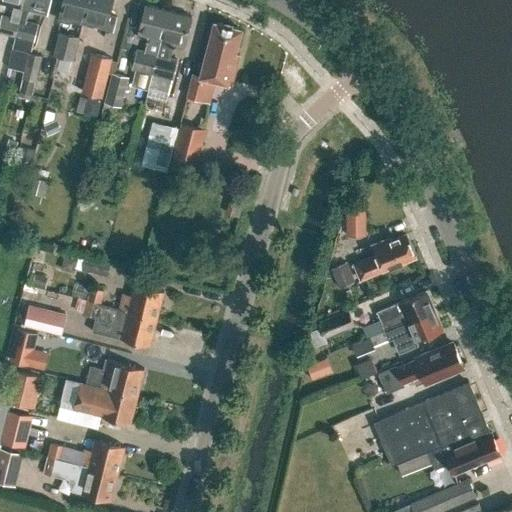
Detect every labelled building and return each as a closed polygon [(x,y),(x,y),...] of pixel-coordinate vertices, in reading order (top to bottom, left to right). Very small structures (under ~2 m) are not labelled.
[(1,15),(0,20),(0,32),(15,36),(24,0),(0,0),(0,2),(17,7),(15,18),(1,15)] [(46,14),(49,0),(24,0),(15,36),(33,41),(38,25),(25,21),(28,10),(46,14)] [(63,0),(59,19),(71,22),(71,21),(82,24),(88,0),(63,0)] [(88,0),(82,24),(94,27),(94,28),(97,29),(97,28),(113,32),(117,17),(109,15),(112,0),(88,0)] [(153,73),(169,10),(146,5),(137,37),(149,40),(146,51),(138,49),(133,68),(152,73),(153,73)] [(192,16),(169,10),(153,73),(152,73),(148,89),(168,94),(177,59),(170,57),(173,46),(183,49),(192,16)] [(193,74),(187,96),(203,100),(207,83),(215,85),(216,80),(232,84),(240,54),(236,53),(242,29),(215,22),(201,76),(193,74)] [(53,55),(73,60),(79,37),(59,32),(53,55)] [(102,97),(112,57),(91,52),(82,91),(102,97)] [(33,95),(42,56),(29,53),(20,91),(33,95)] [(112,72),(104,102),(121,106),(128,76),(112,72)] [(75,97),(74,111),(94,114),(96,100),(75,97)] [(146,119),(136,162),(161,168),(171,125),(146,119)] [(206,129),(182,123),(173,156),(197,163),(206,129)] [(366,237),(366,213),(347,213),(347,237),(366,237)] [(377,254),(355,263),(361,279),(416,256),(406,234),(392,240),(388,238),(373,244),(377,254)] [(83,272),(107,278),(111,265),(87,258),(83,272)] [(355,283),(347,264),(332,270),(340,289),(355,283)] [(120,308),(157,318),(164,291),(135,283),(132,295),(124,293),(120,308)] [(90,287),(87,300),(101,303),(104,290),(90,287)] [(381,319),(364,327),(368,337),(435,310),(427,290),(377,311),(381,319)] [(92,330),(150,345),(157,318),(120,308),(78,298),(75,310),(84,312),(83,314),(96,317),(92,330)] [(29,307),(24,327),(61,336),(66,316),(29,307)] [(326,337),(356,325),(349,309),(320,321),(326,337)] [(444,329),(435,310),(368,337),(372,346),(394,338),(400,352),(418,344),(417,340),(444,329)] [(396,365),(379,372),(387,392),(405,385),(404,382),(423,375),(427,384),(442,377),(441,375),(464,366),(454,343),(432,352),(429,351),(415,357),(416,359),(397,367),(396,365)] [(303,365),(307,377),(326,371),(322,358),(303,365)] [(86,382),(138,395),(145,368),(115,361),(112,372),(90,367),(86,382)] [(138,395),(86,382),(81,381),(75,408),(131,422),(138,395)] [(468,382),(374,422),(393,465),(429,451),(436,468),(450,463),(454,474),(501,454),(491,431),(490,432),(468,382)] [(21,446),(24,434),(4,429),(1,441),(21,446)] [(85,448),(81,463),(118,473),(125,446),(95,438),(93,450),(85,448)] [(64,444),(52,441),(49,454),(61,457),(64,444)] [(0,482),(15,486),(23,453),(0,447),(0,482)] [(81,464),(49,456),(45,472),(77,480),(74,489),(72,488),(72,490),(82,492),(111,500),(118,473),(81,463),(81,464)] [(436,511),(476,496),(468,477),(410,502),(410,503),(413,511),(436,511)] [(413,511),(410,503),(389,511),(413,511)] [(511,511),(511,504),(494,511),(482,511),(479,503),(458,511),(511,511)]
